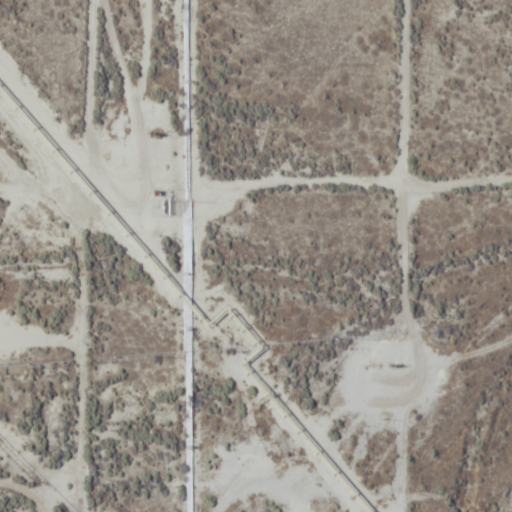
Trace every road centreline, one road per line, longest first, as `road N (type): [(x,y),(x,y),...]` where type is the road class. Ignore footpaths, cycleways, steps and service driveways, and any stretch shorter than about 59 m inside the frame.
road 1 (residential): [(402,511),(419,353),(409,313),(405,0)]
road 2 (residential): [(97,0),(78,511)]
road 3 (residential): [(400,497),(80,484)]
